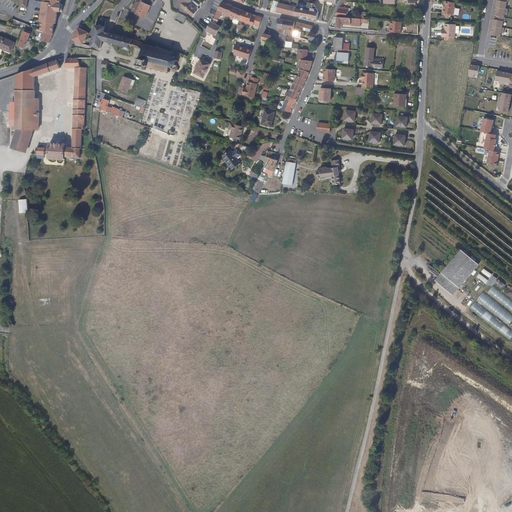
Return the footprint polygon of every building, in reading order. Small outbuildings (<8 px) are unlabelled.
[(60,3),(60,0),(43,0),(41,21),(42,21),(41,29),(44,30),(53,33),(54,22),(56,22),(57,10),(60,10),(60,7),(59,7),(59,3),(60,3)] [(144,19),(158,1),(156,0),(138,0),(132,10),(144,19)] [(186,5),(190,0),(177,0),(175,4),(183,10),(186,5)] [(193,11),(197,5),(193,0),(190,0),(186,5),(183,10),(191,17),(195,12),(193,11)] [(453,16),(455,7),(454,7),(455,3),(445,1),(442,14),(444,14),(447,18),(451,16),(453,16)] [(220,19),(225,13),(226,13),(230,5),(223,2),(212,14),(215,15),(220,19)] [(305,11),(295,8),(275,4),(273,12),(287,16),(315,21),(316,12),(313,4),(311,3),(309,3),(307,3),(306,6),(305,11)] [(231,15),(235,7),(230,5),(226,13),(229,14),(231,15)] [(505,7),(496,5),(494,14),(495,14),(504,16),(504,12),(507,13),(508,7),(505,7)] [(242,20),(245,11),(235,7),(231,15),(233,16),(232,18),(237,20),(238,19),(242,20)] [(255,20),(256,16),(245,11),(242,20),(240,25),(242,26),(244,21),(259,28),(262,19),(261,18),(259,17),(257,21),(255,20)] [(181,23),(183,17),(175,13),(173,19),(181,23)] [(216,24),(220,19),(215,15),(212,14),(209,19),(207,20),(204,26),(205,27),(219,34),(221,28),(216,24)] [(504,16),(495,14),(494,18),(493,24),(502,26),(503,19),(505,20),(505,16),(504,16)] [(362,20),(362,18),(361,18),(358,17),(354,17),(350,17),(335,16),(333,20),(337,21),(337,27),(342,28),(342,23),(350,24),(351,24),(361,25),(362,20)] [(105,31),(107,21),(104,20),(103,20),(100,19),(97,18),(96,22),(95,24),(92,41),(91,45),(100,47),(103,40),(105,31)] [(301,26),(302,23),(290,20),(289,30),(295,31),(295,28),(298,28),(298,25),(301,26)] [(401,33),(401,20),(388,20),(388,24),(390,24),(390,32),(401,33)] [(235,31),(237,26),(228,22),(223,29),(225,30),(226,28),(227,29),(228,27),(232,29),(232,30),(235,31)] [(455,38),(456,25),(445,24),(445,31),(445,33),(443,33),(442,37),(446,38),(445,40),(454,40),(454,38),(455,38)] [(502,26),(493,24),(491,33),(500,35),(501,31),(503,32),(504,26),(502,26)] [(219,34),(205,27),(204,29),(204,30),(217,36),(219,34)] [(84,39),(87,32),(78,28),(73,39),(81,43),(91,45),(92,41),(84,39)] [(26,38),(28,33),(21,30),(19,36),(26,38)] [(48,40),(53,33),(44,30),(42,32),(41,32),(40,36),(41,36),(40,38),(47,40),(48,40)] [(129,39),(109,33),(107,40),(121,45),(121,47),(126,49),(128,44),(140,50),(142,46),(130,39),(129,39)] [(266,42),(268,36),(260,33),(255,44),(260,45),(262,41),(266,42)] [(24,45),(26,38),(19,36),(16,43),(24,45)] [(0,48),(8,51),(12,42),(0,37),(0,48)] [(291,49),(293,43),(293,41),(287,40),(286,46),(285,46),(284,50),(291,52),(291,49)] [(168,58),(166,58),(167,56),(168,56),(169,55),(168,54),(168,52),(167,52),(166,54),(156,50),(156,49),(155,48),(154,48),(153,49),(149,48),(150,46),(147,45),(147,47),(145,46),(145,45),(144,44),(142,46),(140,50),(139,54),(138,57),(136,56),(135,58),(138,59),(136,63),(134,62),(133,65),(136,66),(135,68),(137,69),(138,67),(141,68),(141,70),(143,71),(145,67),(150,69),(149,71),(151,72),(152,69),(154,70),(153,73),(155,73),(156,71),(160,72),(159,74),(160,75),(161,72),(163,73),(163,75),(165,76),(165,75),(166,75),(167,73),(166,72),(167,69),(173,71),(176,67),(172,66),(171,65),(173,64),(172,61),(170,62),(169,60),(171,59),(170,58),(168,58)] [(247,51),(239,48),(239,47),(230,44),(228,54),(243,60),(247,51)] [(374,48),(366,47),(364,66),(383,68),(384,58),(374,57),(374,48)] [(218,59),(219,51),(212,50),(210,58),(218,59)] [(307,62),(309,52),(300,50),(298,60),(307,62)] [(26,60),(21,53),(11,61),(12,62),(7,64),(10,68),(26,60)] [(83,125),(83,112),(87,64),(79,64),(78,55),(65,56),(65,65),(76,65),(72,145),(65,145),(65,144),(49,144),(48,154),(48,158),(65,158),(65,155),(77,155),(77,145),(79,145),(81,125),(83,125)] [(38,126),(40,95),(35,94),(35,74),(47,69),(59,65),(57,58),(16,74),(15,100),(14,123),(14,128),(17,127),(12,147),(22,150),(29,133),(32,126),(35,126),(38,126)] [(201,78),(207,64),(197,59),(191,73),(201,78)] [(310,72),(313,63),(307,62),(307,63),(298,62),(297,68),(298,68),(304,70),(310,72)] [(478,77),(480,66),(470,65),(468,75),(478,77)] [(335,80),(335,68),(325,67),(325,75),(323,75),(323,79),(335,80)] [(511,71),(498,69),(496,78),(500,79),(499,81),(509,83),(510,81),(511,81),(511,71)] [(307,79),(310,72),(304,70),(303,72),(302,75),(301,77),(307,79)] [(374,88),(374,73),(362,73),(362,78),(363,78),(363,87),(365,87),(374,88)] [(304,86),(307,79),(301,77),(296,75),(294,82),(298,84),(304,86)] [(130,85),(132,79),(124,76),(122,81),(130,85)] [(126,92),(130,85),(122,81),(118,89),(126,92)] [(255,97),(259,83),(249,81),(248,88),(247,91),(245,90),(244,94),(246,94),(246,95),(255,97)] [(300,93),(304,86),(298,84),(295,90),(300,93)] [(297,100),(300,93),(295,90),(291,89),(289,93),(287,92),(285,95),(287,96),(292,98),(292,97),(297,100)] [(330,100),(331,89),(320,89),(319,99),(330,100)] [(499,107),(508,109),(511,92),(502,90),(501,94),(499,93),(497,103),(499,104),(499,107)] [(404,106),(404,94),(394,94),(393,106),(404,106)] [(291,112),(297,100),(292,97),(292,98),(287,96),(284,103),(288,104),(285,111),(291,112)] [(107,104),(109,99),(103,97),(98,107),(136,122),(139,115),(127,110),(126,112),(107,104)] [(135,104),(143,107),(146,100),(138,97),(135,104)] [(270,127),(274,111),(265,109),(261,124),(270,127)] [(352,122),(353,112),(344,111),(343,121),(352,122)] [(380,125),(381,115),(371,113),(370,123),(371,124),(380,125)] [(406,126),(407,117),(397,116),(396,126),(406,126)] [(492,128),(493,125),(494,119),(484,117),(481,130),(489,132),(492,132),(493,128),(492,128)] [(329,133),(330,123),(317,122),(316,131),(329,133)] [(238,140),(241,126),(229,123),(227,128),(230,129),(228,137),(238,140)] [(26,152),(35,126),(32,126),(29,133),(22,150),(26,152)] [(12,147),(17,127),(14,128),(9,146),(12,147)] [(352,139),(353,130),(343,129),(342,138),(352,139)] [(379,142),(380,132),(370,131),(369,141),(379,142)] [(492,132),(489,132),(485,149),(490,150),(495,151),(498,134),(492,132)] [(405,144),(406,135),(396,134),(395,143),(405,144)] [(45,154),(45,147),(36,146),(34,157),(43,158),(44,154),(45,154)] [(242,164),(233,150),(224,156),(234,170),(242,164)] [(497,165),(500,152),(495,151),(490,150),(487,163),(497,165)] [(276,169),(278,161),(270,159),(268,164),(265,169),(273,175),(276,169)] [(341,167),(340,159),(332,160),(332,166),(318,166),(318,177),(332,176),(333,184),(341,184),(339,167),(341,167)] [(298,177),(301,163),(290,162),(290,166),(288,175),(287,186),(298,187),(298,181),(298,177)] [(262,188),(268,175),(262,172),(256,184),(262,188)] [(30,210),(25,197),(18,198),(20,212),(27,211),(30,211),(30,210)] [(434,279),(453,294),(479,264),(461,249),(434,279)] [(486,283),(488,280),(480,274),(477,276),(486,283)] [(511,321),(511,313),(482,292),(478,299),(511,323),(511,321)] [(511,337),(511,330),(475,303),(471,308),(511,338),(511,337)]
